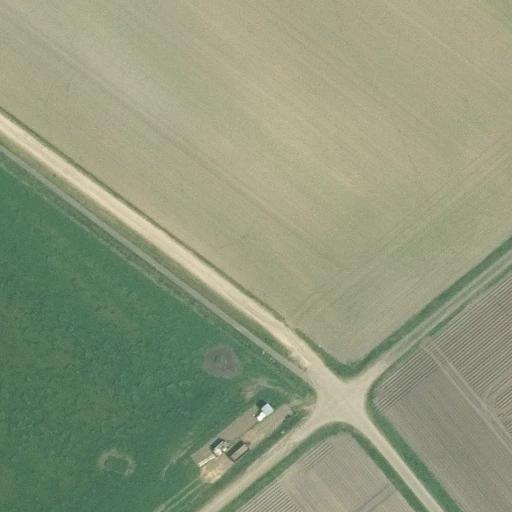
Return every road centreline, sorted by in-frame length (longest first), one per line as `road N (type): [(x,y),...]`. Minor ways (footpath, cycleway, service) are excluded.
road 1 (track): [(324,382),(219,290),(0,126)]
road 2 (track): [(205,511),(511,257)]
road 3 (unclassified): [(324,382),(436,511)]
